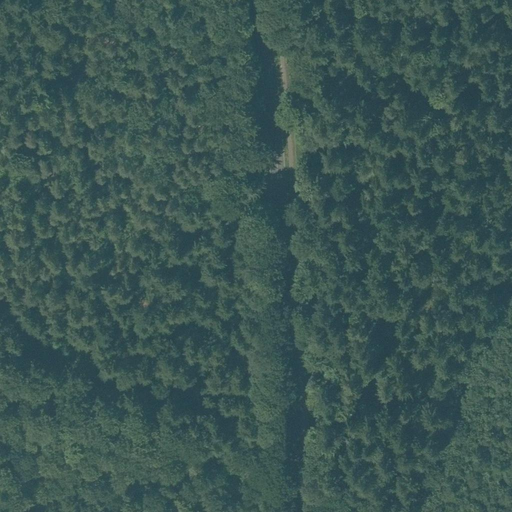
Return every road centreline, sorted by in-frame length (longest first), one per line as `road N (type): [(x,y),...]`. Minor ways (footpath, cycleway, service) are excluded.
road 1 (primary): [(296,511),(283,208),(259,0)]
road 2 (track): [(375,511),(0,363)]
road 3 (track): [(409,511),(511,260)]
